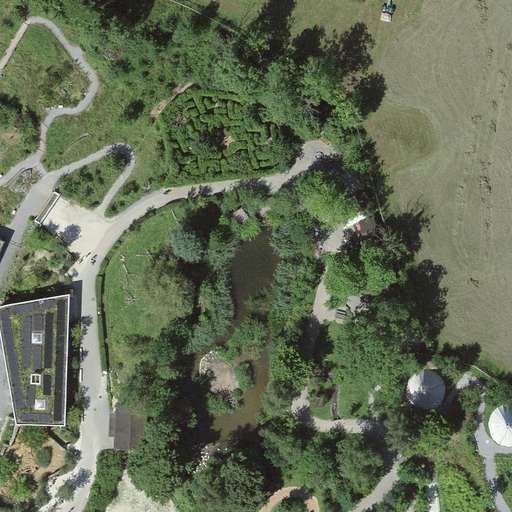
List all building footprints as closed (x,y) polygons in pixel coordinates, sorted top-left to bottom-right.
[(374,216),(359,220),(365,243),(380,240),(374,216)] [(68,308),(68,292),(0,300),(0,318),(16,422),(66,425),(68,308)] [(427,371),(420,373),(414,378),(410,384),(408,390),(409,398),(412,404),(417,410),(423,413),(430,414),(437,413),(443,409),(448,404),(450,398),(451,391),(449,384),(446,378),(441,374),(434,372),(427,371)] [(125,401),(118,400),(115,450),(125,450),(141,451),(145,402),(125,401)] [(511,444),(511,407),(505,408),(499,412),(495,416),(493,422),(492,428),(494,434),(497,439),(502,443),(507,445),(511,444)]
